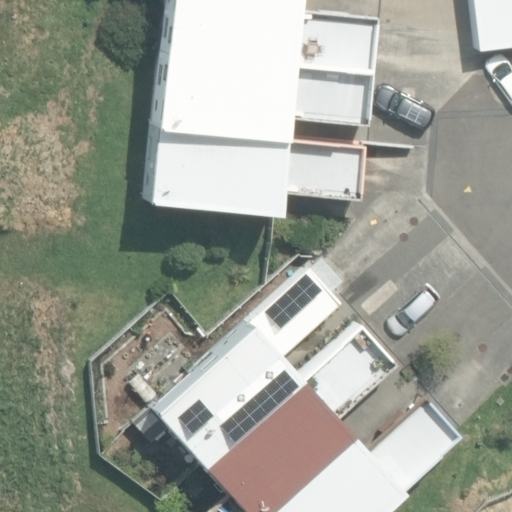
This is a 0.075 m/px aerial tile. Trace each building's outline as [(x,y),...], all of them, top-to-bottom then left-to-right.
[(365,69),(371,15),(288,7),(288,0),(157,0),(153,48),(365,69)] [(511,0),(465,0),(471,49),(511,43),(511,0)] [(360,122),(365,69),(153,48),(146,122),(272,134),(274,114),(360,122)] [(353,196),(359,143),(272,134),(146,122),(138,198),(267,210),(269,188),(353,196)] [(195,463),(293,374),(274,353),(333,299),(302,265),(145,407),(195,463)] [(252,511),(342,431),(328,415),(388,361),(353,322),(293,374),(195,463),(212,482),(178,511),(252,511)] [(364,511),(454,431),(420,392),(357,449),(342,431),(252,511),(364,511)]
